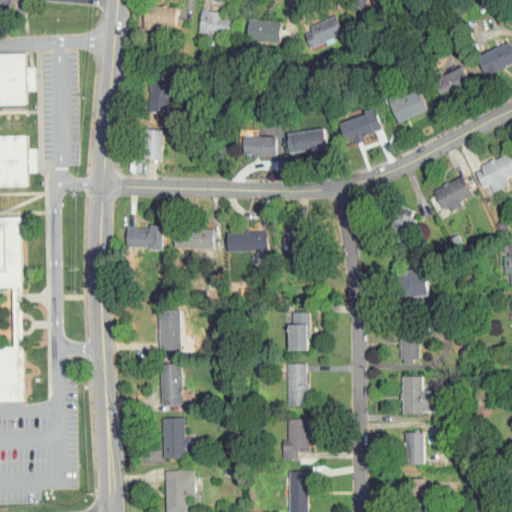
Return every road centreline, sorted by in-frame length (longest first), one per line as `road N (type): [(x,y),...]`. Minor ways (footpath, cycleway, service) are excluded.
road 1 (residential): [(511,108),(365,179),(297,189),(100,184)]
road 2 (residential): [(337,184),(357,315),(357,511)]
road 3 (tertiary): [(111,511),(100,184)]
road 4 (tertiary): [(100,184),(113,39)]
